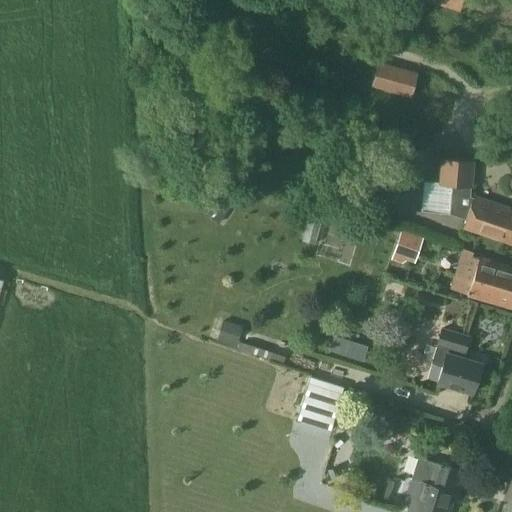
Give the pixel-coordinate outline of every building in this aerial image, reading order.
[(416,75),(376,64),(369,89),(410,100),(416,75)] [(424,210),(449,212),(449,213),(465,218),(462,227),(511,243),(511,210),(510,209),(510,207),(473,195),(473,197),(470,196),(473,161),(442,158),(439,182),(427,181),(424,210)] [(416,259),(422,238),(423,237),(401,229),(394,251),(416,259)] [(511,267),(463,253),(457,273),(509,289),(509,287),(511,288),(511,267)] [(509,289),(457,273),(453,289),(511,307),(511,304),(511,288),(509,287),(509,289)] [(213,317),(207,337),(236,344),(241,324),(213,317)] [(432,359),(443,362),(437,383),(472,393),(481,363),(462,357),(468,337),(441,328),(432,359)] [(331,427),(344,385),(310,374),(297,417),(331,427)] [(448,511),(462,470),(418,456),(406,492),(413,494),(408,511),(409,511),(442,511),(443,511),(447,511),(448,511)]
